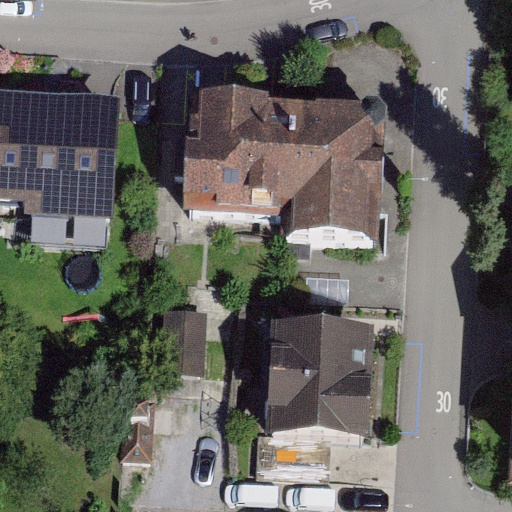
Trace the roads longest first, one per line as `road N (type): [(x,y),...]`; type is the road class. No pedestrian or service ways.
road 1 (residential): [(436,0),(456,39),(426,511)]
road 2 (residential): [(0,24),(171,34),(243,29),(354,0)]
